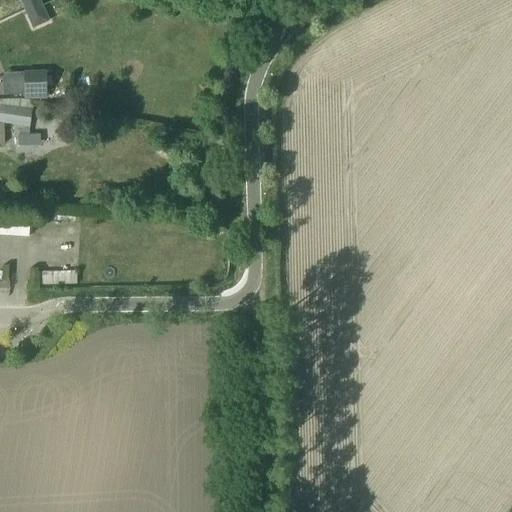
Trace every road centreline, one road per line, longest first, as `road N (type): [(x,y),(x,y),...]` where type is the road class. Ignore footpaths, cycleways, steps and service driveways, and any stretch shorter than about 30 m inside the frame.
road 1 (residential): [(332,0),(305,13),(256,64),(248,131),(257,271),(248,295),(218,306),(83,304),(0,314)]
road 2 (track): [(248,295),(259,330),(263,511)]
